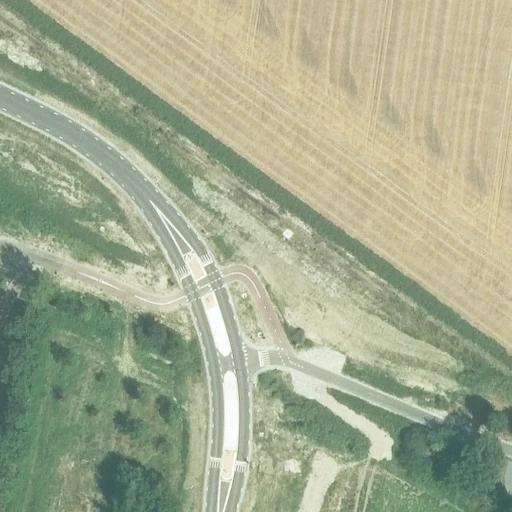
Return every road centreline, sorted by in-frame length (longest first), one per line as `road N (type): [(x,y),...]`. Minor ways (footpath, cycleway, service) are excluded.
road 1 (unclassified): [(287,360),(511,450)]
road 2 (track): [(103,511),(131,334),(120,288)]
road 3 (tertiary): [(168,226),(98,155),(0,100)]
road 4 (unclassified): [(0,244),(159,303),(191,293)]
road 5 (tertiary): [(220,505),(239,463),(238,362)]
road 6 (tertiary): [(214,366),(220,505)]
road 7 (unclassified): [(214,283),(243,276),(287,360)]
